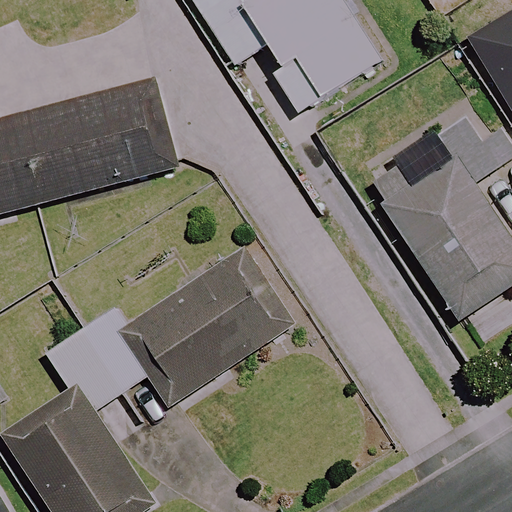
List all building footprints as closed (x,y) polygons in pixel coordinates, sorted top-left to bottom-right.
[(384,65),(342,0),(255,0),(248,5),(244,0),(196,0),(239,68),(264,52),(304,116),(384,65)] [(0,220),(183,172),(160,84),(0,125),(0,220)] [(511,165),(511,143),(492,112),(462,132),(456,123),(370,179),(464,324),(511,293),(511,232),(482,185),(511,165)] [(118,313),(52,357),(74,391),(80,387),(98,415),(153,378),(176,413),(297,332),(246,256),(131,333),(118,313)] [(155,511),(158,511),(83,392),(9,439),(55,511),(155,511)] [(0,511),(9,511),(0,495),(0,511)]
